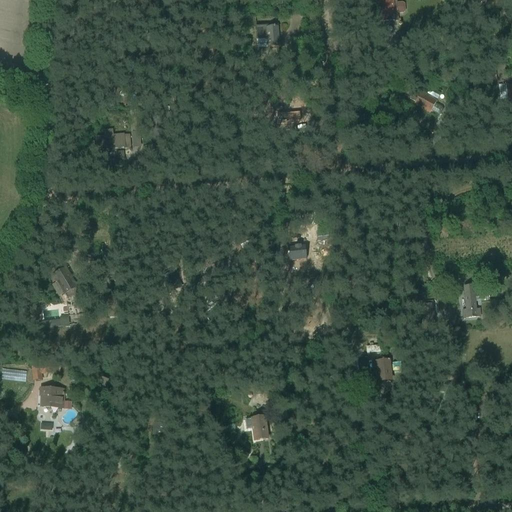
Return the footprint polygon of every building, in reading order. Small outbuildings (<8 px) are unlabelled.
[(395,0),(380,0),(382,23),(397,22),(397,14),(402,14),(404,12),(404,6),(402,4),(396,4),(395,0)] [(471,0),(469,3),(478,9),(485,0),(471,0)] [(255,50),(278,49),(278,27),(254,28),(255,50)] [(507,38),(490,40),(491,48),(508,46),(507,38)] [(123,78),(152,77),(151,54),(122,55),(123,78)] [(450,56),(441,57),(444,73),(453,72),(450,56)] [(507,85),(498,86),(499,101),(511,100),(511,86),(507,86),(507,85)] [(414,91),(409,100),(414,103),(413,106),(429,115),(431,112),(438,116),(440,115),(442,112),(442,109),(435,105),(436,103),(432,101),(434,99),(436,100),(440,94),(430,89),(426,95),(430,97),(428,99),(414,91)] [(260,136),(279,134),(276,110),(258,112),(260,136)] [(100,160),(121,158),(118,129),(97,131),(100,160)] [(160,294),(179,295),(181,270),(162,269),(160,294)] [(48,279),(61,299),(75,291),(63,270),(48,279)] [(463,320),(481,319),(481,287),(463,287),(463,320)] [(380,336),(365,336),(365,347),(380,346),(380,336)] [(373,387),(392,386),(391,362),(373,362),(373,387)] [(39,415),(63,414),(61,389),(38,390),(39,415)] [(247,445),(268,443),(265,418),(244,420),(247,445)] [(156,445),(173,444),(171,422),(154,424),(156,445)]
